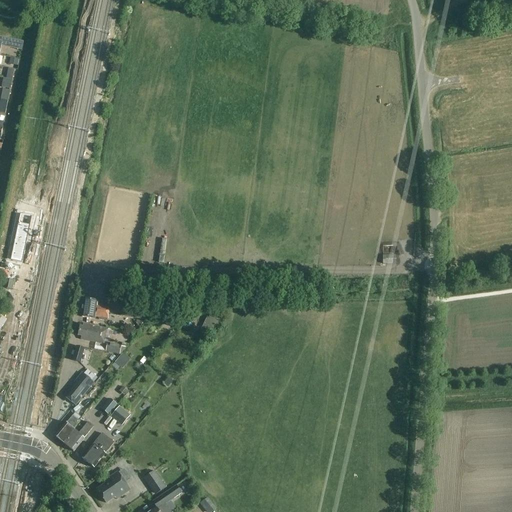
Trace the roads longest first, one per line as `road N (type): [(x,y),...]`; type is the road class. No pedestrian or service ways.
road 1 (unclassified): [(413,511),(434,224),(421,84)]
road 2 (residential): [(40,450),(80,295)]
